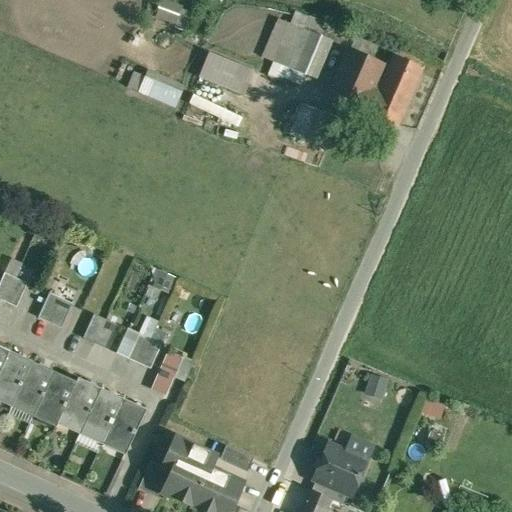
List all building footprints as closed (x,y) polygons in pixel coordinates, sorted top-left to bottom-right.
[(158,0),(152,0),(147,18),(182,29),(188,10),(158,0)] [(332,40),(291,24),(275,62),(315,78),(332,40)] [(382,65),(349,51),(330,95),(398,125),(424,68),(393,55),(378,91),(372,88),(382,65)] [(140,70),(138,76),(126,72),(120,89),(170,106),(177,82),(140,70)] [(315,109),(305,105),(292,135),(337,152),(348,125),(337,121),(338,118),(316,109),(315,109)] [(5,273),(0,284),(0,298),(5,301),(16,278),(5,273)] [(27,283),(16,278),(5,301),(16,306),(27,283)] [(61,298),(50,293),(39,317),(50,322),(61,298)] [(72,303),(61,298),(50,322),(61,327),(72,303)] [(106,318),(94,313),(83,336),(95,342),(106,318)] [(117,324),(106,318),(95,342),(106,347),(117,324)] [(150,338),(140,334),(129,357),(140,362),(150,338)] [(162,344),(150,338),(140,362),(151,367),(162,344)] [(0,372),(10,351),(0,346),(0,372)] [(32,361),(10,351),(0,372),(0,401),(11,407),(32,361)] [(194,360),(183,356),(174,377),(185,382),(194,360)] [(32,361),(11,407),(34,417),(55,372),(32,361)] [(77,382),(55,372),(34,417),(56,427),(77,382)] [(364,375),(360,399),(378,402),(382,378),(364,375)] [(77,382),(56,427),(57,427),(59,423),(80,433),(100,388),(78,378),(77,382)] [(123,399),(100,388),(80,433),(102,444),(123,399)] [(146,409),(123,399),(102,444),(125,455),(146,409)] [(421,402),(419,414),(435,417),(438,405),(421,402)] [(215,456),(176,438),(163,467),(162,468),(172,472),(163,491),(165,492),(164,494),(190,506),(191,504),(198,507),(197,509),(204,511),(216,511),(217,510),(221,511),(228,511),(242,483),(209,468),(215,456)] [(328,445),(314,478),(316,479),(349,494),(352,495),(366,461),(328,445)] [(253,458),(226,446),(220,459),(247,472),(253,458)] [(163,467),(150,461),(138,489),(161,499),(164,494),(165,492),(163,491),(172,472),(162,468),(163,467)] [(349,494),(316,479),(311,491),(331,499),(345,505),(349,494)] [(311,491),(310,490),(300,511),(325,511),(331,499),(311,491)]
